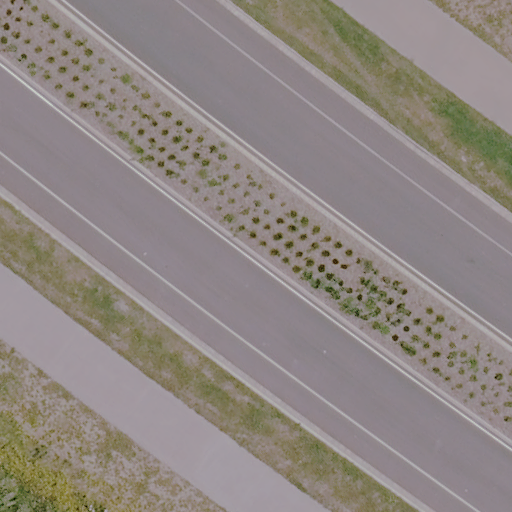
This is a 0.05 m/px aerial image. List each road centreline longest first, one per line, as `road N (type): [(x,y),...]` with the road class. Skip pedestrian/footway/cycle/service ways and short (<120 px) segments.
road 1 (secondary): [(511,508),(0,132)]
road 2 (secondary): [(134,0),(463,268),(511,299)]
